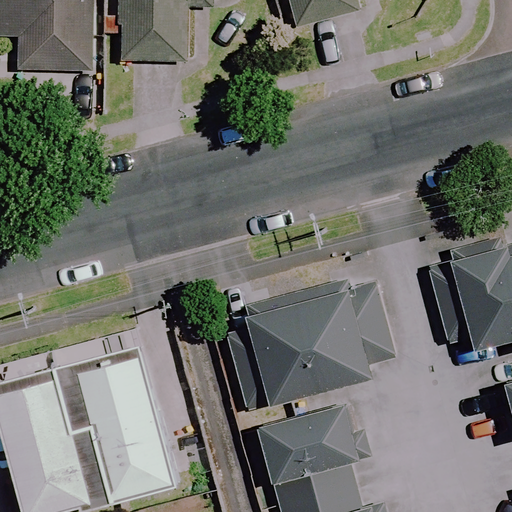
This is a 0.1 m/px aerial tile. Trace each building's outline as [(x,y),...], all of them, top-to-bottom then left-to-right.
[(88,73),(90,0),(0,0),(0,36),(19,37),(18,71),(88,73)] [(120,0),(120,62),(188,63),(189,7),(216,7),(215,0),(120,0)] [(285,0),(293,30),(358,13),(354,0),(285,0)] [(511,355),(511,250),(454,265),(424,273),(442,345),(449,372),(511,355)] [(371,385),(351,291),(222,318),(242,412),(371,385)] [(96,430),(114,503),(189,486),(183,458),(167,461),(143,357),(83,371),(96,430)] [(76,511),(93,508),(76,434),(63,378),(0,392),(0,411),(23,511),(76,511)] [(511,381),(503,384),(511,417),(511,381)] [(371,511),(340,404),(251,431),(275,511),(371,511)]
